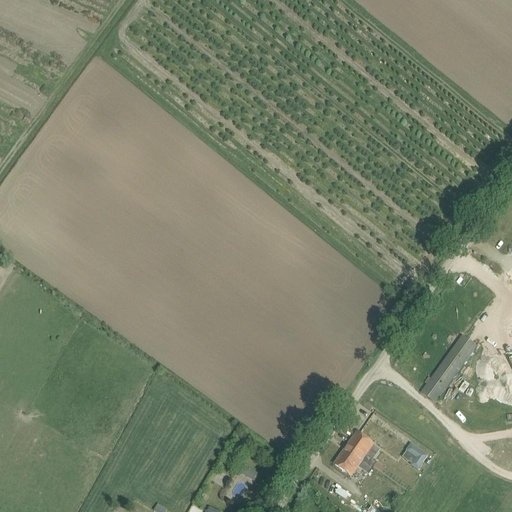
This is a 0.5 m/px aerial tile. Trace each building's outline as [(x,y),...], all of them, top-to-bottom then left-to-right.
[(462,336),(420,393),(435,404),(477,346),(462,336)] [(357,434),(335,465),(351,476),(357,467),(368,474),(369,472),(375,462),(366,455),(373,445),(365,439),(357,434)] [(411,445),(406,451),(417,458),(411,466),(418,470),(427,456),(411,445)] [(253,481),(257,473),(243,466),(239,473),(253,481)] [(178,511),(181,511),(185,505),(178,501),(173,509),(178,511)]
